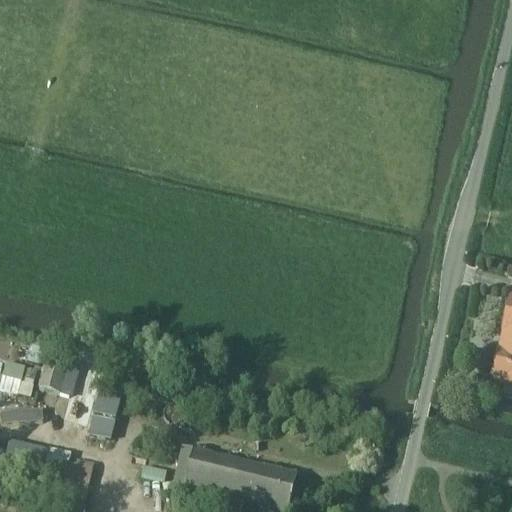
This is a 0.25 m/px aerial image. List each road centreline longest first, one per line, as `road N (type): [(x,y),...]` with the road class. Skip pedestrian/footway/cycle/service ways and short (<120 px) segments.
road 1 (unclassified): [(400,511),(511,28)]
road 2 (track): [(29,170),(73,0)]
